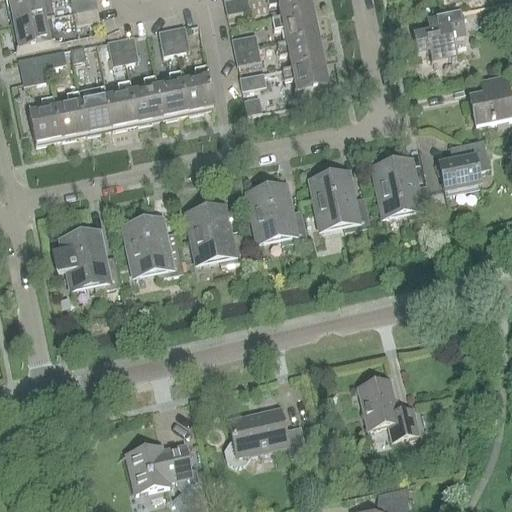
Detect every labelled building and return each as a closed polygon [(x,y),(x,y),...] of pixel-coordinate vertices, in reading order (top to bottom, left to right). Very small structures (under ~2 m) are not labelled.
[(33,0),(5,6),(10,31),(54,22),(49,0),(33,0)] [(73,18),(97,14),(94,0),(90,0),(70,4),(73,18)] [(278,10),(280,23),(315,16),(311,0),(265,0),(268,12),(278,10)] [(223,7),(226,21),(250,16),(247,2),(223,7)] [(99,26),(97,14),(73,18),(75,31),(99,26)] [(283,35),(285,48),(320,42),(315,16),(280,23),(271,25),(273,37),(283,35)] [(451,43),(465,40),(460,16),(425,22),(428,35),(411,38),(416,60),(428,58),(430,67),(455,62),(451,43)] [(59,47),(57,37),(47,39),(45,25),(54,24),(54,22),(10,31),(15,56),(59,47)] [(185,32),(171,34),(176,58),(189,56),(185,32)] [(176,58),(171,34),(158,37),(163,61),(176,58)] [(231,46),(233,58),(257,54),(255,41),(231,46)] [(133,42),(120,44),(125,68),(138,66),(133,42)] [(288,60),(290,73),(325,66),(320,42),(285,48),(276,50),(278,62),(288,60)] [(125,68),(120,44),(108,47),(113,71),(125,68)] [(83,52),(69,55),(72,69),(85,66),(83,52)] [(233,58),(236,72),(260,67),(257,54),(233,58)] [(63,56),(17,65),(20,79),(46,74),(66,70),(63,56)] [(325,66),(290,73),(281,75),(283,87),(293,85),(296,98),(330,91),(325,66)] [(196,84),(181,86),(187,120),(214,115),(205,72),(194,74),(196,84)] [(20,79),(22,89),(23,91),(49,86),(46,74),(20,79)] [(170,89),(156,92),(162,125),(187,120),(181,86),(179,77),(168,80),(170,89)] [(238,83),(241,95),(265,91),(262,78),(238,83)] [(475,132),(511,124),(511,122),(507,95),(506,95),(503,81),(479,86),(482,100),(469,103),(475,132)] [(144,94),(130,97),(136,130),(162,125),(156,92),(154,82),(142,85),(144,94)] [(119,99),(105,102),(111,135),(136,130),(130,97),(128,87),(117,90),(119,99)] [(79,107),(85,141),(111,135),(105,102),(103,92),(91,95),(77,97),(79,107)] [(67,110),(54,112),(60,146),(85,141),(79,107),(77,97),(65,100),(67,110)] [(35,151),(60,146),(54,112),(52,103),(41,105),(43,115),(28,118),(35,151)] [(476,177),(488,174),(482,146),(449,153),(452,167),(438,170),(444,198),(479,191),(476,177)] [(413,192),(408,164),(374,171),(384,221),(404,217),(406,225),(432,220),(426,190),(413,192)] [(344,238),(369,233),(363,203),(351,205),(346,177),(312,183),(322,234),(342,230),(344,238)] [(281,250),(307,245),(301,215),(289,217),(283,189),(248,196),(258,247),(280,243),(281,250)] [(221,270),(246,265),(239,235),(227,238),(221,210),(187,217),(197,267),(219,263),(221,270)] [(157,284),(182,279),(176,249),(164,251),(158,223),(124,230),(135,280),(155,276),(157,284)] [(101,264),(95,235),(62,242),(64,255),(51,258),(55,280),(69,277),(72,293),(93,288),(95,296),(120,291),(113,261),(101,264)] [(66,304),(59,305),(61,316),(68,314),(66,304)] [(391,446),(418,439),(412,414),(396,417),(389,388),(358,396),(367,435),(387,430),(391,446)] [(243,469),(249,461),(248,458),(287,449),(290,463),(307,459),(300,431),(284,435),(279,415),(227,428),(232,448),(229,448),(224,457),(226,466),(234,472),(243,469)] [(204,511),(204,510),(203,507),(201,503),(200,500),(197,495),(195,492),(192,489),(198,485),(196,476),(190,477),(184,451),(161,456),(160,452),(126,459),(135,498),(169,491),(167,486),(175,484),(182,497),(174,506),(177,511),(204,511)] [(377,499),(376,509),(375,511),(405,511),(407,493),(377,499)]
